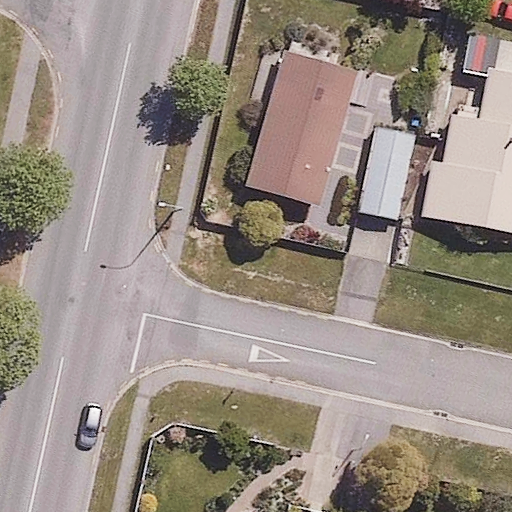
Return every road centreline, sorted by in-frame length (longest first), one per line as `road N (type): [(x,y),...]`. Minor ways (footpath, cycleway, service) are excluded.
road 1 (residential): [(511,393),(76,297)]
road 2 (tertiary): [(76,297),(140,0)]
road 3 (tertiary): [(29,511),(76,297)]
